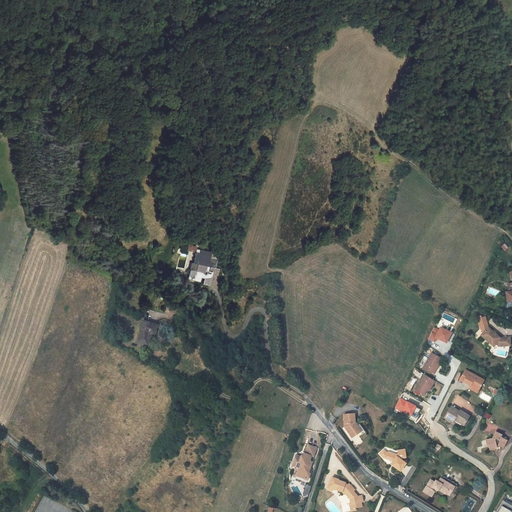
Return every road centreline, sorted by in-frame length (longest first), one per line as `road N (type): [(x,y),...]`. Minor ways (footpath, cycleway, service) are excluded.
road 1 (unclassified): [(234,126),(283,114),(344,113),(511,240)]
road 2 (residential): [(431,511),(367,474),(307,401)]
road 3 (residential): [(89,511),(0,431)]
